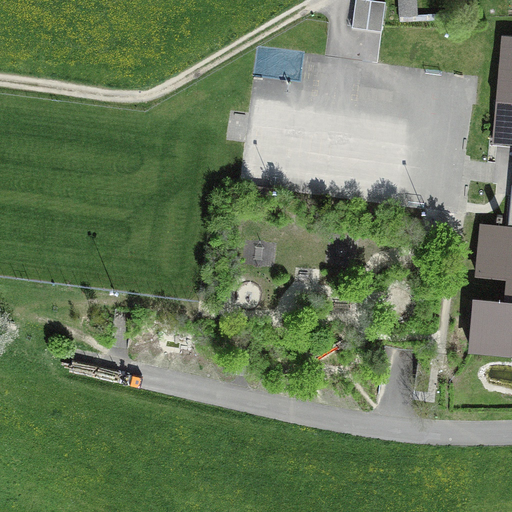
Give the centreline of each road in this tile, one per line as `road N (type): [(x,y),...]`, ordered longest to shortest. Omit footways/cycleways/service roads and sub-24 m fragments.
road 1 (residential): [(71,363),(346,422),(511,431)]
road 2 (track): [(314,3),(153,94),(129,98),(0,81)]
